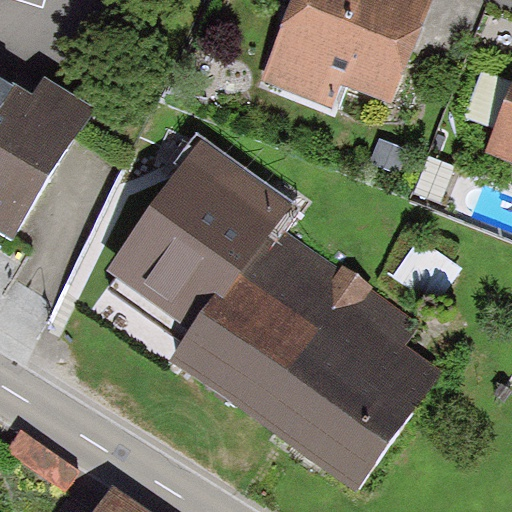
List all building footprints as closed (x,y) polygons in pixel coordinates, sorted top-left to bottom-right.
[(295,0),(262,83),(333,111),(343,88),(392,108),(436,1),(432,0),(295,0)] [(0,76),(0,233),(13,242),(95,109),(46,79),(35,98),(0,76)] [(511,90),(486,158),(511,167),(511,90)] [(382,140),(373,163),(399,174),(409,152),(382,140)] [(109,275),(192,335),(215,302),(223,308),(280,225),(285,220),(243,191),(195,156),(109,275)] [(192,335),(171,366),(310,461),(362,497),(450,371),(412,345),(426,326),(280,225),(223,308),(215,302),(192,335)] [(436,311),(464,284),(434,253),(406,280),(436,311)] [(144,511),(112,490),(97,511),(144,511)]
